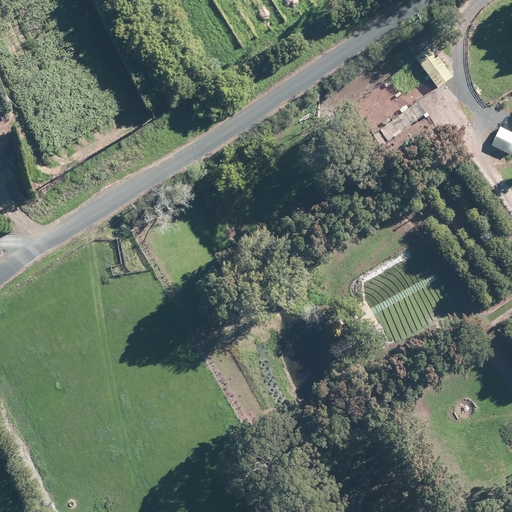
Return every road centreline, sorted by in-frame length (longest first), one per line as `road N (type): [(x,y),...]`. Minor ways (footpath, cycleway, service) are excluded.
road 1 (residential): [(418,0),(0,269)]
road 2 (unknown): [(472,0),(458,28),(466,78),(481,99),(511,117)]
